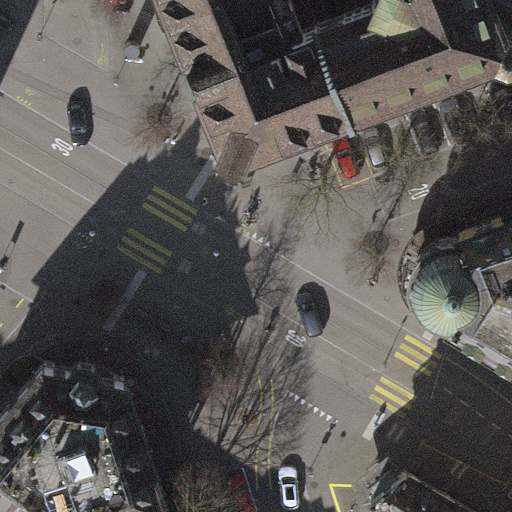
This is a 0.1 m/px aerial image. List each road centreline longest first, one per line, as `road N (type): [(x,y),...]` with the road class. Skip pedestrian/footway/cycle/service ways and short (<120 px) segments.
road 1 (residential): [(259,292),(292,244),(378,194),(511,144)]
road 2 (tertiary): [(259,292),(83,191)]
road 3 (tertiary): [(511,442),(344,342)]
road 4 (residential): [(295,511),(287,454),(297,420),(344,342)]
road 5 (residential): [(68,0),(74,56),(64,106),(37,165)]
road 6 (residential): [(83,191),(0,299)]
